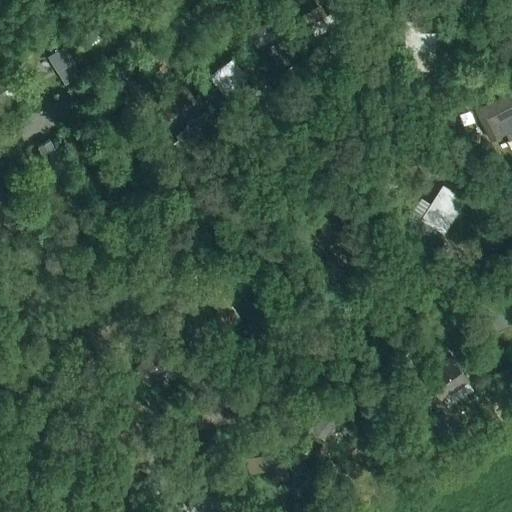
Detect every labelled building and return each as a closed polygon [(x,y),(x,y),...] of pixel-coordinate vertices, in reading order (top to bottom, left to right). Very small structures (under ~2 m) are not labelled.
[(120,1),(111,6),(117,16),(125,12),(120,1)] [(344,6),(328,12),(326,3),(305,10),(312,32),(349,20),(344,6)] [(250,30),(260,43),(280,27),(270,14),(250,30)] [(115,16),(92,30),(98,39),(120,25),(115,16)] [(436,31),(421,31),(421,19),(405,19),(405,49),(413,50),(413,69),(429,69),(429,50),(436,50),(436,31)] [(302,30),(294,35),(301,47),(309,42),(302,30)] [(65,43),(49,53),(59,69),(75,58),(65,43)] [(248,76),(234,57),(210,75),(228,99),(232,95),(229,90),(248,76)] [(27,62),(20,66),(25,75),(32,71),(27,62)] [(0,104),(18,95),(12,85),(0,92),(0,104)] [(511,116),(511,91),(476,109),(490,139),(503,133),(498,123),(511,116)] [(450,109),(440,112),(443,120),(453,117),(450,109)] [(54,136),(40,144),(63,185),(77,177),(54,136)] [(451,166),(442,161),(438,168),(447,173),(451,166)] [(107,172),(97,177),(101,184),(111,179),(107,172)] [(0,183),(0,208),(18,197),(7,180),(0,183)] [(466,199),(443,184),(422,218),(444,232),(466,199)] [(347,206),(321,206),(321,239),(347,239),(347,206)] [(200,289),(230,323),(240,314),(211,280),(200,289)] [(498,329),(511,321),(511,285),(483,301),(498,329)] [(163,317),(154,327),(165,337),(174,327),(163,317)] [(156,345),(134,370),(150,385),(173,360),(156,345)] [(442,400),(471,380),(454,354),(425,374),(442,400)] [(346,396),(311,415),(316,424),(351,406),(346,396)] [(441,415),(428,418),(432,437),(445,434),(441,415)] [(289,467),(286,451),(247,457),(250,473),(289,467)] [(213,488),(207,490),(201,478),(185,485),(190,498),(188,499),(193,511),(216,511),(213,505),(220,502),(213,488)]
